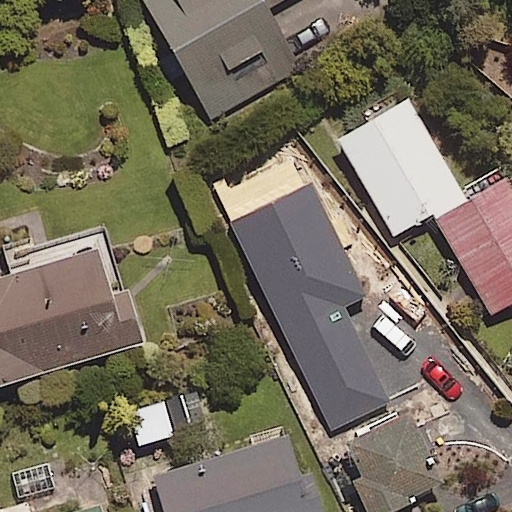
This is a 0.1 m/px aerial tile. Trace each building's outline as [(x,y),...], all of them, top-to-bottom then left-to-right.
[(270,9),(285,0),(147,0),(219,124),(307,74),(270,9)] [(398,238),(437,215),(468,197),(413,102),(343,143),(398,238)] [(497,317),(511,307),(511,182),(511,181),(472,204),(441,222),(497,317)] [(0,389),(144,343),(114,247),(0,283),(0,389)] [(379,511),(399,511),(446,491),(411,416),(349,445),(379,511)] [(314,511),(292,438),(152,479),(161,511),(314,511)] [(23,511),(20,501),(0,506),(0,511),(23,511)] [(93,511),(91,503),(61,511),(93,511)]
